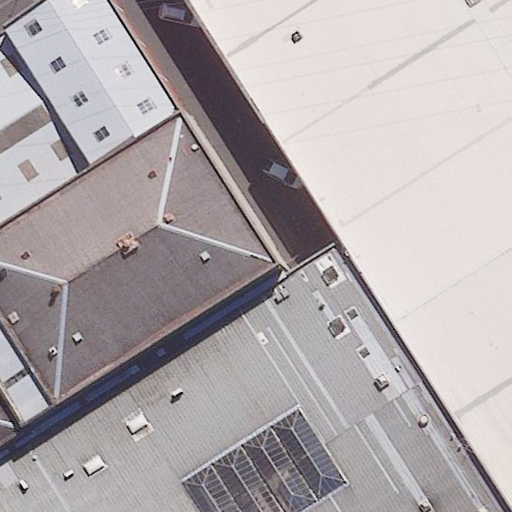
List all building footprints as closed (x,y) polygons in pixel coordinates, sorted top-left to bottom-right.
[(123,0),(71,0),(22,33),(115,174),(194,123),(201,118),(123,0)] [(511,0),(191,0),(511,487),(511,0)] [(0,46),(0,249),(115,174),(22,33),(0,46)] [(115,174),(0,249),(0,477),(292,288),(194,123),(115,174)] [(0,511),(503,511),(337,258),(292,288),(0,477),(0,511)]
